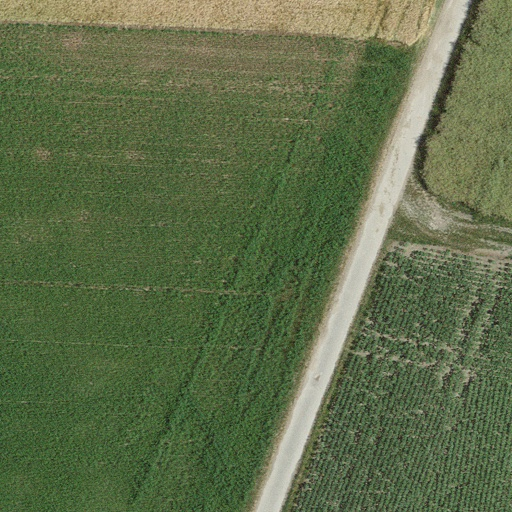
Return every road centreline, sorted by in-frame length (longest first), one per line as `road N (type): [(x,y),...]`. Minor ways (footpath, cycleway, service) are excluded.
road 1 (track): [(261,511),(457,0)]
road 2 (track): [(511,225),(383,195)]
